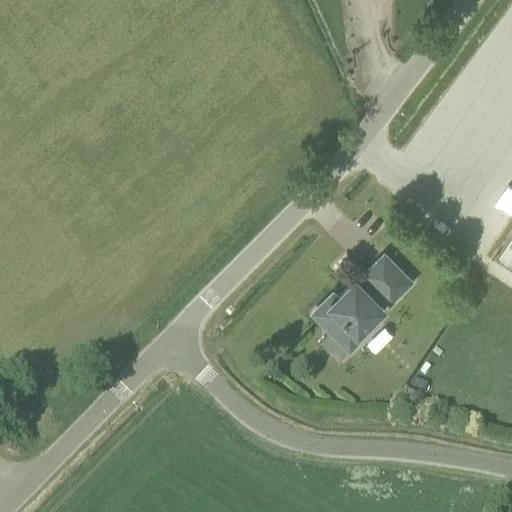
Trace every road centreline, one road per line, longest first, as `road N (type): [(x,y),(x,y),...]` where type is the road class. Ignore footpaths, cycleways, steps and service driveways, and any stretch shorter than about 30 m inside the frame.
road 1 (unclassified): [(169,341),(299,217),(466,0)]
road 2 (unclassified): [(511,470),(318,444),(240,409),(169,341)]
road 3 (unclassified): [(17,505),(169,341)]
